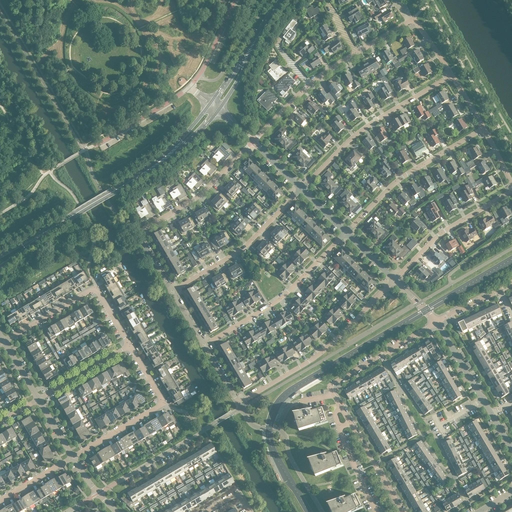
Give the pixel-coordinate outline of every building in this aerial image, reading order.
[(366,0),(369,4),(372,2),(375,6),(377,5),(380,9),(386,5),(386,2),(383,0),(366,0)] [(359,18),(361,16),(355,6),(347,11),(349,14),(347,15),(351,22),(354,21),(355,23),(361,20),(359,18)] [(321,17),(323,16),(318,8),(314,10),(313,7),(308,10),(309,12),(308,13),(311,19),(313,17),(317,23),(323,20),(321,17)] [(394,17),(390,10),(381,15),(380,12),(374,16),(376,20),(381,17),(384,22),(394,17)] [(284,39),(290,44),(297,35),(295,33),(296,33),(293,29),(297,23),(293,20),(285,29),(288,32),(285,36),(286,37),(284,39)] [(368,24),(355,30),(359,37),(372,32),(368,24)] [(332,33),(331,31),(330,32),(326,25),(320,29),(323,33),(321,34),(325,41),(331,38),(330,35),(332,33)] [(400,51),(403,56),(408,53),(406,50),(407,49),(408,50),(414,46),(410,37),(403,41),(407,47),(400,51)] [(327,44),(322,48),(326,53),(330,50),(332,50),(334,53),(341,48),(341,47),(341,46),(337,41),(329,47),(327,44)] [(304,44),(297,51),(302,56),(307,51),(310,54),(314,50),(310,45),(308,47),(304,44)] [(418,50),(410,56),(413,60),(414,60),(417,64),(424,60),(420,54),(421,53),(418,50)] [(396,69),(401,66),(396,57),(393,59),(388,51),(387,51),(386,51),(385,52),(384,53),(381,55),(386,64),(391,61),(396,69)] [(318,53),(315,54),(317,57),(309,62),(313,68),(321,63),(319,59),(321,58),(318,53)] [(405,55),(397,59),(399,63),(407,58),(405,55)] [(366,64),(365,64),(371,73),(379,68),(374,59),(370,62),(370,63),(366,65),(366,64)] [(268,72),(276,82),(286,73),(284,70),(283,71),(279,67),(281,66),(276,60),(270,65),(271,65),(271,68),(271,69),(268,72)] [(371,73),(365,64),(366,65),(362,68),(361,67),(357,69),(362,78),(371,73)] [(418,67),(413,70),(415,74),(421,71),(425,77),(433,72),(428,64),(419,69),(418,67)] [(388,74),(385,69),(380,72),(383,77),(388,74)] [(349,74),(342,78),(347,87),(351,85),(352,85),(355,89),(358,87),(360,86),(357,80),(354,82),(349,74)] [(277,91),(280,93),(283,96),(290,88),(289,88),(291,86),(292,87),(296,82),(295,82),(287,75),(279,82),(280,83),(275,87),(276,87),(278,90),(277,91)] [(399,78),(393,82),(399,92),(405,88),(404,87),(409,84),(406,79),(401,82),(399,78)] [(333,93),(330,95),(335,101),(340,97),(338,94),(341,91),(340,91),(342,90),(343,88),(340,85),(339,85),(337,86),(334,83),(329,87),(333,93)] [(383,89),(379,92),(384,101),(391,97),(389,94),(390,92),(389,92),(391,91),(387,84),(382,87),(383,89)] [(278,99),(268,90),(265,93),(266,94),(263,97),(263,96),(260,98),(257,101),(259,103),(260,102),(268,111),(273,106),(272,106),(274,104),(275,105),(276,104),(274,103),(278,99)] [(436,96),(439,101),(435,104),(438,110),(445,105),(443,103),(449,99),(444,91),(436,96)] [(319,96),(321,99),(319,100),(322,104),(324,103),(325,104),(328,101),(330,105),(335,101),(330,95),(328,97),(324,92),(319,96)] [(363,102),(368,110),(375,106),(371,100),(374,98),(371,93),(365,96),(367,99),(363,102)] [(307,111),(311,115),(313,114),(314,115),(319,109),(312,102),(306,107),(309,110),(307,111)] [(350,111),(347,113),(352,120),(353,120),(355,120),(359,116),(354,109),(357,107),(353,102),(348,106),(351,109),(350,111)] [(458,115),(452,104),(445,109),(451,119),(458,115)] [(423,116),(425,120),(431,117),(428,112),(425,113),(420,106),(414,110),(419,119),(423,116)] [(406,114),(398,119),(403,127),(410,122),(406,114)] [(299,115),(294,119),(301,126),(307,119),(303,115),(301,117),(299,115)] [(342,120),(339,117),(338,116),(333,120),(336,122),(332,126),(338,133),(344,128),(339,123),(342,120)] [(403,127),(398,119),(390,123),(395,132),(403,127)] [(467,127),(462,119),(454,123),(460,132),(467,127)] [(320,123),(316,127),(320,131),(324,126),(320,123)] [(279,142),(281,144),(287,138),(283,134),(286,131),(283,127),(275,135),(277,137),(275,140),(279,143),(279,142)] [(381,142),(389,138),(383,128),(378,131),(380,134),(377,136),(381,142)] [(433,147),(440,143),(436,136),(439,135),(435,129),(430,133),(432,135),(431,137),(428,139),(433,147)] [(318,142),(324,148),(329,143),(328,142),(332,138),(327,133),(323,137),(318,142)] [(369,150),(376,146),(369,137),(363,142),(369,150)] [(291,142),(287,138),(281,144),(283,146),(282,146),(286,149),(288,147),(290,150),(296,143),(293,140),(291,142)] [(420,153),(426,150),(421,142),(417,144),(418,146),(412,149),(417,157),(421,155),(420,153)] [(405,153),(408,151),(405,145),(399,149),(401,151),(401,153),(397,155),(402,164),(409,160),(405,153)] [(226,157),(229,154),(221,146),(214,153),(216,155),(213,158),(218,162),(221,159),(224,162),(228,158),(226,157)] [(298,160),(299,162),(305,156),(301,152),(303,150),(300,147),(293,153),(296,156),(294,158),(297,161),(298,160)] [(472,156),(474,160),(482,155),(477,147),(470,152),(473,155),(472,156)] [(353,152),(349,156),(357,163),(363,157),(355,149),(353,151),(353,152)] [(309,160),(305,156),(299,162),(301,164),(304,167),(306,165),(308,168),(314,161),(311,158),(309,160)] [(357,163),(349,156),(345,160),(345,159),(342,162),(350,169),(352,167),(353,168),(355,168),(356,166),(357,165),(356,164),(357,163)] [(216,168),(208,159),(201,166),(203,168),(200,171),(205,176),(207,173),(211,176),(214,172),(213,171),(216,168)] [(241,168),(246,172),(253,165),(251,163),(252,163),(249,160),(241,168)] [(388,169),(391,166),(386,161),(381,165),(383,167),(383,168),(379,171),(385,179),(388,176),(389,176),(391,175),(391,174),(392,173),(388,169)] [(457,172),(458,175),(460,174),(461,175),(465,173),(462,168),(458,170),(454,161),(447,165),(452,174),(455,172),(457,172)] [(485,161),(477,165),(482,175),(490,170),(486,165),(487,165),(485,161)] [(255,166),(253,165),(246,172),(250,176),(258,168),(255,166)] [(261,171),(258,168),(250,176),(254,180),(262,173),(260,172),(261,171)] [(448,184),(452,182),(449,176),(446,178),(441,169),(434,173),(436,177),(436,178),(437,180),(438,180),(440,183),(446,180),(448,184)] [(325,187),(327,189),(333,183),(329,179),(332,176),(328,172),(321,180),(323,182),(321,184),(325,188),(325,187)] [(201,185),(200,184),(203,181),(194,173),(188,180),(190,182),(187,185),(191,189),(194,186),(198,189),(201,185)] [(263,175),(262,173),(254,180),(259,185),(266,177),(264,174),(263,175)] [(487,187),(489,186),(490,188),(497,184),(492,176),(484,181),(487,187)] [(269,179),(266,177),(259,185),(263,189),(270,181),(269,180),(269,179)] [(436,191),(439,189),(436,183),(433,184),(428,177),(422,180),(425,185),(424,186),(424,187),(425,189),(426,189),(426,188),(427,190),(433,186),(436,191)] [(370,181),(369,180),(364,185),(371,193),(377,187),(375,185),(378,182),(374,178),(370,181)] [(232,182),(228,185),(236,193),(242,188),(234,180),(232,182)] [(272,183),(270,181),(263,189),(267,193),(275,185),(272,182),(272,183)] [(337,186),(333,183),(327,189),(328,190),(328,191),(331,194),(333,192),(336,194),(342,188),(338,185),(337,186)] [(181,184),(173,189),(175,191),(170,194),(174,199),(177,197),(179,201),(184,198),(183,197),(187,194),(181,184)] [(236,193),(228,185),(225,189),(225,190),(223,192),(231,199),(236,193)] [(278,188),(275,185),(267,193),(272,197),(279,190),(277,188),(278,188)] [(415,185),(409,189),(414,197),(417,195),(419,195),(421,199),(426,196),(423,191),(420,193),(415,185)] [(466,202),(472,199),(470,195),(473,194),(468,186),(463,189),(465,192),(461,194),(466,202)] [(280,191),(279,190),(272,197),(276,202),(284,194),(281,191),(280,191)] [(344,206),(346,207),(352,201),(349,198),(352,196),(346,190),(338,197),(342,201),(340,203),(344,206)] [(411,205),(413,206),(416,203),(412,198),(410,200),(403,193),(398,198),(405,205),(407,203),(409,203),(411,205)] [(165,194),(157,198),(156,197),(152,199),(155,203),(154,203),(157,209),(161,207),(163,210),(168,208),(167,206),(171,204),(165,194)] [(219,195),(215,199),(223,207),(228,201),(221,194),(219,196),(219,195)] [(449,212),(456,208),(454,205),(457,204),(453,195),(447,199),(448,201),(444,203),(449,212)] [(154,214),(146,199),(141,202),(143,206),(140,208),(139,207),(136,209),(141,218),(145,216),(147,220),(152,217),(151,216),(154,214)] [(223,207),(215,199),(212,203),(210,205),(217,212),(223,207)] [(356,205),(352,201),(346,207),(348,209),(347,210),(350,213),(352,211),(355,213),(361,207),(357,203),(356,205)] [(255,203),(250,208),(257,216),(261,212),(262,210),(255,203)] [(397,213),(398,213),(402,217),(406,212),(402,208),(399,210),(392,203),(387,209),(394,216),(397,213)] [(428,206),(431,211),(427,213),(433,222),(439,218),(435,211),(438,210),(434,203),(428,206)] [(288,213),(292,217),(299,210),(298,209),(298,208),(296,205),(288,213)] [(503,225),(509,222),(507,219),(508,218),(511,215),(506,207),(499,211),(503,218),(500,220),(503,225)] [(204,209),(200,211),(205,221),(212,217),(207,208),(204,209)] [(257,216),(250,208),(244,214),(252,221),(253,219),(254,220),(257,216)] [(301,212),(299,210),(292,217),(297,222),(304,214),(302,211),(301,212)] [(205,221),(200,211),(195,214),(196,214),(193,216),(198,225),(205,221)] [(307,216),(304,214),(297,222),(301,226),(308,218),(306,217),(307,216)] [(232,222),(234,224),(242,232),(246,228),(245,228),(247,226),(238,216),(232,222)] [(188,218),(183,221),(189,230),(196,226),(191,217),(188,219),(188,218)] [(484,230),(490,227),(490,225),(495,222),(492,217),(487,220),(486,219),(479,223),(484,230)] [(310,220),(308,218),(301,226),(305,230),(313,222),(310,219),(310,220)] [(373,234),(379,228),(381,226),(377,222),(373,219),(367,225),(370,228),(368,230),(371,233),(372,233),(373,234)] [(422,233),(426,228),(417,220),(411,226),(417,232),(419,230),(422,233)] [(189,230),(183,221),(179,224),(177,226),(182,234),(189,230)] [(316,225),(313,222),(305,230),(309,234),(317,227),(315,225),(316,225)] [(242,232),(234,224),(229,230),(236,237),(238,235),(239,235),(242,232)] [(282,228),(280,226),(278,228),(274,231),(282,239),(288,233),(287,232),(288,231),(284,226),(282,228)] [(318,228),(317,227),(309,234),(314,238),(321,231),(319,228),(318,228)] [(383,232),(379,228),(373,234),(375,236),(374,236),(378,240),(380,238),(382,240),(388,234),(385,230),(383,232)] [(468,230),(461,234),(466,243),(473,239),(472,237),(477,235),(474,229),(469,232),(468,230)] [(154,239),(156,241),(164,236),(161,231),(153,236),(153,237),(154,239)] [(282,239),(274,231),(271,235),(269,237),(277,245),(282,239)] [(324,233),(321,231),(314,238),(318,243),(325,235),(324,234),(324,233)] [(226,232),(219,236),(225,246),(229,243),(229,242),(231,241),(226,232)] [(327,237),(325,235),(318,243),(323,247),(330,239),(327,236),(327,237)] [(167,241),(164,236),(156,241),(156,242),(157,244),(159,246),(167,241)] [(225,246),(219,236),(213,240),(218,249),(220,248),(221,248),(225,246)] [(390,251),(392,252),(398,246),(394,242),(397,239),(393,236),(386,243),(388,246),(386,248),(390,251)] [(264,242),(260,246),(268,253),(274,248),(266,240),(264,242)] [(413,240),(408,245),(409,246),(408,247),(411,251),(418,244),(413,240)] [(449,249),(450,251),(459,246),(455,240),(450,243),(450,241),(445,244),(448,249),(449,249)] [(170,246),(167,241),(159,246),(159,247),(160,249),(161,249),(162,251),(170,246)] [(207,243),(201,247),(206,257),(211,254),(210,253),(213,252),(207,243)] [(173,252),(170,246),(162,251),(162,252),(163,254),(164,254),(165,256),(173,252)] [(268,253),(260,246),(257,249),(257,250),(255,252),(263,259),(268,253)] [(402,250),(398,246),(392,252),(393,254),(396,258),(398,256),(401,258),(408,250),(405,247),(402,250)] [(206,257),(201,247),(194,251),(199,260),(202,259),(206,257)] [(303,247),(297,253),(304,261),(307,258),(306,257),(310,254),(303,247)] [(334,258),(339,263),(346,256),(344,254),(345,253),(342,251),(334,258)] [(176,257),(173,252),(165,256),(165,257),(165,258),(166,259),(167,259),(168,262),(176,257)] [(431,258),(438,266),(444,260),(445,261),(448,258),(443,253),(440,256),(436,252),(431,258)] [(304,261),(297,253),(291,259),(298,266),(301,262),(302,263),(304,261)] [(347,257),(346,256),(339,263),(343,267),(351,259),(348,257),(347,257)] [(179,262),(176,257),(168,262),(169,262),(168,263),(169,265),(170,264),(171,267),(179,262)] [(353,262),(351,259),(343,267),(347,271),(355,264),(353,262)] [(451,259),(447,262),(453,267),(456,264),(451,259)] [(430,260),(427,264),(434,271),(438,268),(430,260)] [(183,267),(179,262),(171,267),(172,268),(171,268),(172,270),(173,270),(174,272),(183,267)] [(289,262),(283,268),(291,275),(293,272),(292,272),(296,268),(289,262)] [(237,264),(233,267),(239,276),(246,272),(240,264),(238,265),(237,264)] [(356,265),(355,264),(347,271),(352,275),(359,268),(357,265),(356,265)] [(186,272),(183,267),(174,272),(175,273),(174,273),(175,275),(176,275),(177,277),(186,272)] [(239,276),(233,267),(229,270),(227,272),(232,281),(239,276)] [(422,267),(416,273),(424,281),(429,275),(431,277),(433,274),(429,270),(427,272),(422,267)] [(291,275),(283,268),(277,274),(284,280),(287,277),(288,278),(291,275)] [(362,270),(359,268),(352,275),(356,280),(363,272),(362,271),(362,270)] [(324,274),(322,276),(329,284),(335,277),(328,271),(325,274),(324,274)] [(83,272),(78,275),(83,282),(84,281),(85,283),(89,281),(83,272)] [(365,274),(363,272),(356,280),(360,284),(368,276),(365,273),(365,274)] [(105,282),(105,283),(113,278),(110,273),(100,279),(103,283),(105,282)] [(221,274),(217,277),(222,286),(229,282),(224,273),(221,275),(221,274)] [(436,273),(430,279),(434,283),(440,277),(436,273)] [(83,282),(78,275),(73,278),(79,287),(83,285),(82,283),(83,282)] [(329,284),(322,276),(319,279),(320,280),(316,283),(323,290),(329,284)] [(371,279),(368,276),(360,284),(365,288),(372,281),(370,279),(371,279)] [(222,286),(217,277),(212,279),(213,280),(210,281),(216,290),(222,286)] [(79,287),(73,278),(70,279),(67,281),(71,288),(74,287),(75,289),(79,287)] [(116,283),(113,278),(105,283),(106,284),(104,285),(106,289),(116,283)] [(71,288),(67,281),(63,283),(64,283),(61,285),(66,294),(70,292),(69,290),(71,288)] [(373,282),(372,281),(365,288),(369,292),(377,285),(374,282),(373,282)] [(117,286),(116,283),(106,289),(109,293),(111,291),(112,294),(120,289),(118,286),(117,286)] [(311,287),(309,289),(316,297),(322,290),(316,284),(312,287),(311,287)] [(66,294),(61,285),(56,288),(60,295),(61,295),(63,297),(66,294)] [(188,294),(189,297),(197,292),(194,287),(186,292),(186,293),(187,295),(188,294)] [(60,295),(56,288),(51,291),(57,300),(61,298),(59,296),(60,295)] [(122,292),(120,289),(112,294),(113,296),(111,297),(114,301),(123,296),(121,293),(122,292)] [(316,297),(309,289),(306,292),(307,293),(304,296),(310,303),(316,297)] [(257,290),(249,294),(255,303),(258,301),(257,300),(261,298),(257,290)] [(57,300),(51,291),(48,293),(48,292),(45,294),(49,302),(51,300),(53,302),(57,300)] [(200,297),(197,292),(189,297),(189,298),(190,300),(191,300),(192,302),(200,297)] [(350,292),(344,298),(352,306),(352,305),(353,306),(355,304),(354,303),(355,302),(354,301),(357,299),(350,292)] [(49,302),(45,294),(41,296),(42,296),(39,298),(44,307),(48,305),(47,303),(49,302)] [(255,303),(249,294),(242,299),(247,307),(251,304),(252,305),(255,303)] [(126,301),(123,296),(114,301),(116,305),(118,304),(119,305),(126,301)] [(203,302),(200,297),(192,302),(193,303),(192,303),(193,305),(194,305),(195,307),(203,302)] [(233,304),(238,313),(241,311),(241,310),(245,308),(239,297),(231,301),(233,304)] [(299,300),(296,302),(304,310),(310,304),(303,297),(299,300)] [(44,307),(39,298),(34,301),(38,308),(39,308),(40,310),(44,307)] [(352,306),(344,298),(338,304),(345,311),(348,307),(349,308),(352,306)] [(38,308),(34,301),(29,304),(34,313),(38,311),(37,309),(38,308)] [(129,306),(126,301),(119,305),(119,306),(117,307),(120,311),(129,306)] [(207,307),(203,302),(195,307),(196,308),(195,308),(196,310),(197,310),(198,312),(207,307)] [(304,310),(296,302),(294,305),(294,306),(291,309),(298,316),(304,310)] [(34,313),(29,304),(26,306),(26,305),(22,307),(27,315),(29,313),(31,316),(34,313)] [(238,313),(233,304),(225,308),(230,316),(234,314),(235,315),(238,313)] [(87,305),(83,308),(88,316),(93,313),(90,308),(89,308),(87,305)] [(498,305),(492,307),(497,316),(502,314),(498,305)] [(27,315),(22,307),(19,309),(20,310),(17,311),(22,321),(26,318),(25,316),(27,315)] [(210,313),(207,307),(198,312),(199,313),(198,313),(199,315),(200,315),(201,318),(210,313)] [(336,307),(330,313),(337,320),(340,317),(339,317),(343,313),(336,307)] [(497,316),(492,307),(488,309),(492,318),(497,316)] [(88,316),(83,308),(78,311),(83,319),(88,316)] [(125,317),(126,318),(133,313),(130,308),(121,314),(123,318),(125,317)] [(492,318),(488,309),(483,312),(487,321),(492,318)] [(22,321),(17,311),(12,314),(16,322),(17,321),(18,323),(22,321)] [(83,319),(78,311),(74,313),(79,322),(83,319)] [(281,315),(286,324),(287,326),(292,323),(291,321),(294,319),(289,311),(285,314),(284,313),(281,315)] [(487,321),(483,312),(478,314),(482,323),(487,321)] [(79,322),(74,313),(69,316),(75,325),(74,324),(79,322)] [(136,318),(133,313),(126,318),(127,319),(125,320),(127,324),(136,318)] [(213,318),(210,313),(201,318),(202,318),(201,319),(202,321),(203,320),(204,323),(213,318)] [(337,320),(330,313),(324,319),(331,325),(334,322),(335,323),(337,320)] [(16,322),(12,314),(7,317),(9,321),(7,322),(10,325),(16,322)] [(482,323),(478,314),(473,316),(477,325),(482,323)] [(286,324),(281,315),(278,316),(278,317),(274,320),(279,328),(286,324)] [(75,325),(69,316),(64,319),(70,328),(75,325)] [(477,325),(473,316),(468,319),(472,328),(477,325)] [(138,321),(136,318),(127,324),(129,328),(131,326),(133,329),(141,324),(139,321),(138,321)] [(216,323),(213,318),(204,323),(205,324),(204,324),(205,326),(206,325),(207,328),(216,323)] [(70,328),(64,319),(60,322),(64,330),(69,327),(70,328)] [(472,328),(468,319),(463,321),(468,330),(472,328)] [(268,322),(265,324),(271,333),(278,329),(273,320),(269,323),(268,322)] [(322,321),(315,327),(323,335),(325,332),(324,331),(328,328),(322,321)] [(468,330),(463,321),(458,324),(463,333),(468,330)] [(64,330),(60,322),(55,324),(60,333),(64,330)] [(511,328),(511,322),(503,326),(506,332),(511,328)] [(219,328),(216,323),(207,328),(208,329),(207,329),(208,331),(209,331),(210,333),(219,328)] [(60,333),(55,324),(50,327),(55,335),(60,333)] [(143,327),(141,324),(133,329),(134,331),(132,332),(134,336),(144,331),(142,328),(143,327)] [(271,333),(265,324),(262,326),(263,327),(258,329),(263,337),(271,333)] [(55,335),(50,327),(46,330),(48,333),(47,333),(50,338),(55,335)] [(323,335),(315,327),(309,333),(315,339),(319,336),(320,337),(323,335)] [(253,331),(249,333),(255,342),(262,338),(257,330),(253,332),(253,331)] [(147,335),(144,331),(134,336),(137,340),(139,339),(139,340),(147,335)] [(255,342),(249,333),(246,335),(247,336),(243,338),(248,347),(255,342)] [(28,342),(25,344),(27,348),(35,343),(33,339),(35,337),(33,334),(26,339),(28,341),(27,341),(28,342)] [(101,338),(106,346),(110,344),(108,341),(109,340),(106,335),(105,336),(104,334),(100,336),(101,338)] [(307,334),(300,339),(306,348),(309,346),(308,345),(312,342),(307,334)] [(149,340),(147,335),(139,340),(140,341),(138,342),(140,346),(149,340)] [(106,346),(101,338),(96,341),(101,349),(106,346)] [(306,348),(300,339),(293,344),(298,352),(302,349),(303,350),(306,348)] [(151,343),(149,340),(140,346),(142,350),(145,349),(146,351),(154,346),(152,343),(151,343)] [(425,343),(430,352),(434,350),(432,345),(429,340),(425,343)] [(101,349),(96,341),(92,344),(97,352),(101,349)] [(482,346),(479,341),(471,347),(474,351),(482,346)] [(38,348),(35,343),(27,348),(30,353),(38,348)] [(221,350),(222,353),(230,348),(227,343),(219,347),(220,348),(219,349),(220,351),(221,350)] [(430,352),(425,343),(423,344),(422,345),(421,345),(426,354),(430,352)] [(97,352),(92,344),(87,346),(87,345),(86,345),(92,355),(97,352)] [(434,350),(430,352),(435,361),(440,359),(436,353),(437,353),(434,344),(432,345),(434,350)] [(92,355),(86,345),(82,348),(87,358),(92,355)] [(290,345),(283,350),(288,359),(291,357),(291,356),(295,354),(290,345)] [(426,354),(421,345),(419,346),(418,347),(417,348),(422,356),(426,354)] [(156,349),(154,346),(146,351),(147,353),(145,354),(147,358),(157,353),(155,350),(156,349)] [(485,351),(482,346),(474,351),(476,356),(485,351)] [(41,353),(38,348),(30,353),(33,358),(41,353)] [(87,358),(82,348),(81,348),(82,349),(78,352),(82,360),(87,358)] [(234,353),(230,348),(222,353),(223,354),(222,354),(223,356),(224,356),(225,358),(234,353)] [(422,356),(417,348),(415,348),(414,349),(413,350),(418,359),(422,356)] [(288,359),(283,350),(276,354),(280,362),(285,360),(285,361),(288,359)] [(418,359),(413,350),(411,351),(411,350),(410,352),(409,352),(414,361),(418,359)] [(488,356),(485,351),(476,356),(479,361),(488,356)] [(82,360),(78,352),(73,355),(78,363),(82,360)] [(414,361),(409,352),(408,353),(407,353),(406,354),(405,354),(411,363),(414,361)] [(44,357),(41,353),(33,358),(35,362),(44,357)] [(160,358),(157,353),(147,358),(150,362),(152,361),(152,362),(160,358)] [(237,358),(234,353),(225,358),(226,359),(225,359),(226,361),(227,361),(228,363),(237,358)] [(411,363),(405,354),(404,355),(403,355),(402,356),(401,357),(407,366),(411,363)] [(78,363),(73,355),(68,358),(73,366),(78,363)] [(273,356),(266,360),(271,369),(274,367),(273,366),(278,364),(273,356)] [(490,360),(488,356),(479,361),(482,365),(490,360)] [(46,362),(44,357),(35,362),(38,367),(46,362)] [(407,366),(401,357),(400,358),(400,357),(399,358),(398,359),(403,368),(407,366)] [(73,366),(68,358),(63,361),(66,366),(67,365),(69,368),(73,366)] [(163,364),(160,358),(152,362),(153,363),(151,364),(153,368),(156,367),(157,368),(163,364)] [(240,363),(237,358),(228,363),(229,364),(228,364),(229,366),(230,366),(231,368),(240,363)] [(403,368),(398,359),(396,360),(395,361),(394,361),(399,370),(403,368)] [(271,369),(266,360),(258,364),(263,373),(267,370),(268,371),(271,369)] [(493,365),(490,360),(482,365),(485,370),(493,365)] [(399,370),(394,361),(390,364),(392,367),(392,369),(393,369),(395,373),(399,370)] [(432,366),(434,371),(443,365),(443,364),(442,363),(441,361),(432,366)] [(49,367),(46,362),(38,367),(41,371),(49,367)] [(242,362),(240,363),(231,368),(232,369),(231,369),(232,371),(233,371),(234,373),(243,368),(245,367),(242,362)] [(118,365),(116,366),(121,375),(125,373),(127,377),(130,375),(124,364),(122,365),(121,363),(121,364),(118,365)] [(167,370),(163,364),(157,368),(158,369),(155,371),(157,375),(159,374),(160,375),(167,370)] [(444,367),(443,365),(434,371),(437,374),(446,369),(445,368),(445,367),(444,367)] [(496,370),(493,365),(485,370),(487,375),(496,370)] [(121,375),(116,366),(114,368),(111,369),(116,378),(121,375)] [(52,371),(49,367),(41,371),(44,376),(52,371)] [(246,374),(243,368),(234,373),(235,374),(234,375),(236,376),(237,379),(246,374)] [(383,368),(379,370),(384,379),(388,376),(386,372),(385,371),(383,368)] [(116,378),(111,369),(109,371),(106,372),(111,380),(116,378)] [(447,371),(446,369),(437,374),(439,378),(448,373),(447,372),(447,371)] [(170,375),(167,370),(160,375),(161,376),(159,377),(161,381),(170,375)] [(377,371),(375,372),(380,381),(384,379),(379,370),(378,371),(377,371)] [(499,374),(496,370),(487,375),(490,379),(499,374)] [(55,376),(52,371),(44,376),(46,380),(49,378),(51,382),(58,377),(57,375),(55,376)] [(111,380),(106,372),(104,374),(104,373),(102,375),(106,383),(111,380)] [(373,374),(371,375),(377,383),(380,381),(375,372),(374,373),(373,373),(373,374)] [(449,375),(448,373),(439,378),(441,382),(450,377),(450,376),(449,374),(449,375)] [(249,379),(246,374),(237,379),(238,379),(237,380),(239,382),(239,381),(240,384),(249,379)] [(502,379),(499,374),(490,379),(493,384),(502,379)] [(106,383),(102,375),(99,377),(97,378),(102,386),(106,383)] [(172,378),(170,375),(161,381),(163,385),(165,383),(167,386),(175,381),(173,378),(172,378)] [(369,376),(367,377),(373,386),(377,383),(371,375),(370,375),(369,376)] [(365,378),(364,379),(369,388),(373,386),(367,377),(366,377),(365,378)] [(451,378),(450,377),(441,382),(444,386),(453,381),(452,380),(452,378),(451,378)] [(102,386),(97,378),(94,379),(92,381),(97,389),(102,386)] [(10,384),(7,379),(0,383),(0,386),(1,389),(10,384)] [(252,384),(249,379),(240,384),(241,385),(242,387),(244,389),(252,384)] [(361,380),(360,381),(365,390),(369,388),(364,379),(363,380),(361,380)] [(405,388),(406,389),(415,383),(412,379),(404,385),(405,386),(405,388)] [(504,384),(502,379),(493,384),(496,389),(504,384)] [(97,389),(92,381),(89,382),(89,383),(87,384),(92,392),(97,389)] [(176,384),(175,381),(167,386),(168,388),(166,389),(168,393),(178,388),(176,385),(176,384)] [(357,383),(356,384),(361,393),(365,390),(360,381),(359,382),(357,382),(357,383)] [(454,382),(453,381),(444,386),(446,390),(455,385),(454,384),(454,382)] [(418,387),(415,383),(406,389),(407,390),(408,391),(409,393),(418,387)] [(12,388),(10,384),(1,389),(4,393),(12,388)] [(92,392),(87,384),(85,385),(82,387),(87,395),(92,392)] [(354,385),(352,386),(357,395),(361,393),(356,384),(355,384),(353,385),(354,385)] [(507,388),(504,384),(496,389),(498,393),(507,388)] [(456,386),(455,385),(446,390),(448,394),(457,388),(456,386)] [(350,387),(348,388),(353,397),(357,395),(352,386),(351,387),(350,387)] [(87,395),(82,387),(79,388),(77,390),(82,398),(87,395)] [(420,391),(418,387),(409,393),(410,394),(410,395),(411,395),(412,396),(420,391)] [(15,393),(12,388),(4,393),(7,398),(15,393)] [(180,393),(178,388),(168,393),(170,397),(173,396),(173,397),(180,393)] [(348,388),(344,391),(346,394),(346,396),(347,396),(349,400),(353,397),(348,388)] [(458,390),(457,388),(448,394),(451,398),(459,392),(459,391),(459,390),(458,390)] [(510,393),(507,388),(498,393),(501,398),(510,393)] [(139,389),(135,391),(138,395),(134,397),(139,405),(141,404),(142,404),(144,402),(143,401),(145,400),(139,389)] [(384,396),(386,400),(397,395),(397,394),(397,392),(396,392),(395,390),(384,396)] [(70,392),(69,391),(59,398),(60,399),(58,400),(58,401),(60,403),(61,406),(69,401),(67,397),(71,395),(71,394),(70,392)] [(423,394),(420,391),(412,396),(412,397),(413,399),(414,400),(423,394)] [(462,396),(459,392),(451,398),(453,402),(457,399),(457,400),(459,398),(462,396)] [(18,397),(15,393),(7,398),(10,403),(15,400),(15,399),(18,397)] [(185,401),(180,393),(173,397),(174,398),(172,399),(174,403),(179,401),(181,404),(185,401)] [(425,398),(423,394),(414,400),(415,401),(415,402),(416,402),(417,404),(425,398)] [(398,396),(397,395),(386,400),(388,404),(390,403),(399,399),(399,398),(399,396),(398,396)] [(139,405),(134,397),(129,400),(134,408),(137,407),(137,406),(139,405)] [(428,402),(425,398),(417,404),(417,405),(418,406),(419,408),(428,402)] [(400,400),(399,399),(390,403),(392,407),(401,403),(401,402),(401,400),(400,400)] [(134,408),(129,400),(125,403),(129,411),(132,410),(134,408)] [(72,406),(69,401),(61,406),(62,408),(64,410),(72,406)] [(430,405),(428,402),(419,408),(420,408),(421,410),(422,411),(430,405)] [(129,411),(125,403),(120,406),(125,414),(127,413),(127,412),(129,411)] [(402,404),(401,403),(392,407),(394,411),(403,407),(403,406),(403,404),(402,404)] [(433,409),(430,405),(422,411),(425,415),(428,413),(430,412),(429,412),(433,409)] [(75,410),(72,406),(64,410),(65,413),(66,413),(67,415),(75,410)] [(125,414),(120,406),(115,409),(120,417),(122,416),(125,414)] [(368,410),(365,406),(356,411),(357,413),(358,415),(359,415),(368,410)] [(404,408),(403,407),(394,411),(396,415),(405,411),(405,410),(405,408),(404,408)] [(120,417),(115,409),(110,412),(115,420),(118,418),(117,418),(120,417)] [(78,415),(75,410),(67,415),(68,418),(70,420),(78,415)] [(313,412),(312,412),(310,412),(309,411),(308,411),(307,411),(307,412),(307,413),(294,415),(296,422),(298,421),(299,424),(297,425),(300,433),(317,427),(327,424),(323,410),(313,412)] [(370,414),(368,410),(359,415),(360,417),(359,417),(360,418),(361,419),(370,414)] [(406,412),(405,411),(396,415),(398,419),(407,415),(407,414),(407,412),(406,412)] [(115,420),(110,412),(105,414),(110,423),(112,421),(112,422),(115,420)] [(167,413),(162,416),(167,425),(169,428),(177,423),(172,415),(170,417),(167,413)] [(110,423),(105,414),(100,417),(105,426),(108,424),(110,423)] [(372,418),(370,414),(361,419),(362,421),(363,422),(363,423),(372,418)] [(81,420),(78,415),(70,420),(71,423),(73,425),(81,420)] [(408,416),(407,415),(398,419),(400,423),(409,419),(409,418),(409,416),(408,416)] [(162,416),(157,419),(162,428),(163,431),(166,430),(164,427),(167,425),(162,416)] [(28,418),(27,417),(16,423),(18,426),(22,424),(24,427),(33,422),(31,420),(32,420),(30,417),(28,418)] [(105,426),(100,417),(95,420),(100,429),(102,427),(105,426)] [(157,418),(150,422),(156,432),(160,429),(162,432),(163,431),(162,428),(157,419),(157,418)] [(374,422),(372,418),(363,423),(364,425),(365,426),(366,427),(374,422)] [(410,420),(409,419),(400,423),(402,427),(411,423),(411,422),(411,420),(410,420)] [(84,425),(81,420),(73,425),(74,427),(76,430),(84,425)] [(467,426),(470,430),(479,425),(476,421),(473,422),(471,423),(467,426)] [(34,425),(33,422),(24,427),(27,432),(36,427),(34,424),(34,425)] [(156,432),(150,422),(143,426),(144,427),(149,436),(150,435),(151,438),(153,438),(151,435),(156,432)] [(377,426),(374,422),(366,427),(367,429),(366,429),(367,430),(368,431),(377,426)] [(412,424),(411,423),(402,427),(404,431),(413,427),(413,426),(413,424),(412,424)] [(87,430),(84,425),(76,430),(77,433),(78,435),(87,430)] [(479,426),(479,425),(470,430),(472,434),(481,428),(480,427),(479,426)] [(379,430),(377,426),(368,431),(369,433),(370,434),(370,435),(379,430)] [(37,430),(36,427),(27,432),(30,437),(38,432),(37,430)] [(149,436),(144,427),(139,430),(144,439),(147,437),(149,440),(151,438),(150,435),(149,436)] [(414,428),(413,427),(404,431),(406,435),(415,431),(415,430),(415,428),(414,428)] [(17,437),(12,428),(9,430),(7,432),(11,440),(17,437)] [(481,429),(481,428),(472,434),(474,438),(483,432),(482,431),(483,430),(481,429)] [(89,434),(87,430),(78,435),(80,437),(81,440),(82,440),(83,439),(84,441),(95,434),(93,431),(89,434)] [(139,430),(134,433),(139,442),(138,442),(140,445),(143,444),(141,441),(144,439),(139,430)] [(381,433),(379,430),(370,435),(371,436),(371,437),(372,438),(372,439),(381,433)] [(416,433),(415,431),(406,435),(408,440),(417,435),(417,434),(417,432),(416,433)] [(11,440),(7,432),(4,433),(2,434),(7,443),(11,440)] [(40,434),(38,432),(30,437),(33,442),(41,437),(40,434)] [(133,432),(127,436),(132,446),(137,443),(139,446),(140,445),(138,442),(139,442),(134,433),(133,432)] [(484,433),(483,432),(474,438),(477,442),(485,436),(485,435),(485,434),(484,433)] [(384,437),(381,433),(372,439),(373,440),(373,441),(374,442),(375,443),(384,437)] [(132,446),(127,436),(120,440),(120,441),(121,441),(126,449),(128,452),(129,451),(128,448),(132,446)] [(486,437),(485,436),(477,442),(479,445),(488,440),(487,438),(486,437)] [(43,440),(41,437),(33,442),(36,447),(44,442),(43,440)] [(386,441),(384,437),(375,443),(376,444),(375,444),(376,445),(377,446),(386,441)] [(442,444),(444,448),(453,444),(451,440),(447,442),(447,441),(445,443),(442,444)] [(488,441),(488,440),(479,445),(481,449),(490,444),(489,442),(488,441)] [(126,449),(121,441),(120,441),(115,444),(121,453),(124,451),(126,454),(128,452),(126,449)] [(388,445),(386,441),(377,446),(378,448),(379,449),(379,450),(388,445)] [(412,447),(415,451),(424,445),(423,443),(422,442),(421,441),(412,447)] [(46,444),(44,442),(36,447),(39,452),(47,447),(46,444)] [(115,444),(111,447),(110,447),(116,456),(115,456),(117,459),(119,457),(118,454),(121,453),(115,444)] [(216,453),(211,444),(206,447),(211,456),(216,453)] [(455,448),(453,444),(444,448),(445,450),(445,451),(446,452),(455,448)] [(491,445),(490,444),(481,449),(483,453),(492,448),(491,446),(492,446),(491,445)] [(391,449),(388,445),(379,450),(382,454),(385,452),(387,452),(387,451),(391,449)] [(424,446),(424,445),(415,451),(418,455),(426,449),(425,447),(424,446)] [(110,446),(103,450),(109,459),(114,457),(116,460),(117,459),(115,456),(116,456),(110,447),(111,447),(110,446)] [(49,449),(47,447),(39,452),(42,457),(50,452),(49,450),(49,449)] [(211,456),(206,447),(201,450),(202,450),(207,458),(211,456)] [(457,452),(455,448),(446,452),(447,454),(446,454),(447,456),(448,457),(457,452)] [(493,449),(492,448),(483,453),(486,457),(495,452),(494,450),(493,449)] [(427,449),(426,449),(418,455),(420,458),(429,452),(428,451),(428,450),(427,449)] [(109,459),(103,450),(97,454),(97,455),(97,454),(104,466),(107,465),(105,462),(109,459)] [(207,458),(202,450),(197,453),(202,461),(207,458)] [(51,454),(50,452),(42,457),(44,460),(40,463),(42,466),(52,460),(52,458),(53,457),(52,454),(51,454)] [(429,453),(429,452),(420,458),(423,462),(431,456),(430,454),(431,454),(429,453)] [(459,456),(457,452),(448,457),(449,458),(448,458),(449,460),(450,461),(459,456)] [(495,453),(495,452),(486,457),(488,461),(497,456),(496,454),(495,453)] [(202,461),(197,453),(193,456),(198,464),(202,461)] [(104,466),(97,454),(97,455),(89,459),(89,460),(90,459),(91,462),(93,465),(95,468),(94,468),(101,464),(103,467),(104,466)] [(344,468),(338,455),(334,456),(333,456),(328,457),(325,458),(325,457),(324,457),(323,457),(322,458),(322,459),(309,462),(310,462),(312,468),(314,468),(315,471),(313,471),(313,472),(314,471),(317,479),(344,468)] [(459,456),(450,461),(451,462),(450,462),(451,464),(452,465),(461,460),(462,459),(461,455),(459,456)] [(198,464),(193,456),(188,458),(193,467),(198,464)] [(432,457),(431,456),(423,462),(425,466),(434,460),(433,458),(432,457)] [(498,457),(497,456),(488,461),(490,465),(499,459),(498,458),(499,458),(498,457)] [(188,458),(184,461),(183,461),(188,469),(193,467),(188,458)] [(387,463),(389,467),(398,462),(396,458),(392,460),(391,460),(390,461),(387,463)] [(35,467),(30,459),(25,462),(30,470),(32,469),(35,467)] [(500,460),(499,459),(490,465),(493,469),(502,463),(501,462),(501,461),(500,460)] [(183,460),(178,463),(184,472),(188,469),(183,461),(184,461),(183,460)] [(435,460),(434,460),(425,466),(428,469),(437,463),(435,462),(436,461),(435,460)] [(463,464),(461,460),(452,465),(453,466),(452,467),(453,468),(454,469),(463,464)] [(30,470),(25,462),(20,465),(25,473),(27,472),(30,470)] [(401,466),(398,462),(389,467),(390,468),(390,469),(391,469),(392,471),(401,466)] [(184,472),(178,463),(174,466),(179,475),(184,472)] [(437,464),(437,463),(428,469),(431,473),(439,467),(438,465),(437,464)] [(502,464),(502,463),(493,469),(495,472),(504,467),(503,466),(503,465),(502,464)] [(465,468),(463,464),(454,469),(455,470),(454,471),(455,472),(456,473),(465,468)] [(25,473),(20,465),(15,468),(20,476),(23,475),(22,474),(25,473)] [(179,475),(174,466),(169,469),(174,478),(179,475)] [(403,470),(401,466),(392,471),(392,472),(393,473),(394,475),(403,470)] [(440,468),(439,467),(431,473),(433,477),(442,471),(441,469),(440,468)] [(504,468),(504,467),(495,472),(497,476),(506,471),(505,469),(504,468)] [(20,476),(15,468),(10,471),(15,479),(17,478),(20,476)] [(467,472),(465,468),(456,473),(457,474),(456,475),(457,476),(458,477),(467,472)] [(174,478),(169,469),(164,472),(170,480),(174,478)] [(405,473),(403,470),(394,475),(394,476),(395,477),(396,479),(405,473)] [(15,479),(10,471),(5,474),(10,482),(13,480),(15,479)] [(442,472),(442,471),(433,477),(436,480),(444,474),(443,473),(444,472),(442,472)] [(509,475),(506,471),(497,476),(500,480),(504,478),(505,477),(509,475)] [(170,480),(164,472),(160,474),(165,483),(170,480)] [(67,473),(58,478),(65,489),(67,488),(65,485),(72,482),(72,481),(71,482),(70,479),(68,476),(66,473),(67,473)] [(407,477),(405,473),(396,479),(397,480),(397,481),(398,483),(407,477)] [(10,482),(5,474),(0,477),(5,485),(7,483),(7,484),(10,482)] [(165,483),(160,474),(155,477),(155,478),(156,478),(160,486),(165,483)] [(234,483),(229,474),(224,477),(229,486),(234,483)] [(445,475),(444,474),(436,480),(438,484),(447,478),(446,476),(445,475)] [(58,477),(51,481),(57,490),(61,488),(63,491),(65,489),(58,478),(58,477)] [(229,486),(224,477),(219,479),(224,488),(229,486)] [(410,481),(407,477),(398,483),(399,484),(399,485),(400,485),(401,486),(410,481)] [(160,486),(156,478),(155,478),(151,481),(156,489),(160,486)] [(448,479),(447,478),(438,484),(441,488),(450,482),(448,480),(449,480),(448,479)] [(483,478),(476,482),(481,491),(482,491),(484,490),(485,489),(485,488),(487,486),(483,478)] [(224,488),(219,479),(215,482),(220,490),(224,488)] [(57,490),(51,481),(45,485),(51,494),(53,497),(54,496),(52,493),(57,490)] [(156,489),(151,481),(146,483),(151,491),(156,489)] [(412,485),(410,481),(401,486),(401,487),(402,489),(403,490),(412,485)] [(220,490),(215,482),(210,485),(215,493),(220,490)] [(481,491),(476,482),(472,485),(477,494),(478,493),(480,493),(480,492),(481,491)] [(151,491),(146,483),(142,486),(146,494),(151,491)] [(51,494),(45,485),(40,488),(45,497),(48,495),(50,498),(53,497),(51,494)] [(215,493),(210,485),(205,488),(210,496),(215,493)] [(414,489),(412,485),(403,490),(404,491),(404,493),(405,494),(414,489)] [(477,494),(472,485),(468,487),(474,496),(474,495),(476,495),(477,494)] [(142,486),(137,489),(142,497),(146,494),(142,486)] [(474,496),(468,487),(464,489),(467,493),(466,494),(468,495),(469,498),(474,496)] [(40,488),(35,491),(40,500),(40,501),(41,504),(44,502),(42,499),(45,497),(40,488)] [(137,488),(132,491),(137,500),(142,497),(137,489),(137,488)] [(210,496),(205,488),(201,490),(206,499),(210,496)] [(417,493),(414,489),(405,494),(406,495),(406,497),(407,496),(408,498),(417,493)] [(35,490),(28,494),(34,504),(38,501),(40,504),(41,504),(40,501),(40,500),(35,491),(35,490)] [(206,499),(201,490),(196,493),(201,502),(206,499)] [(139,502),(137,500),(132,491),(127,494),(128,494),(133,503),(127,506),(130,508),(139,502)] [(201,502),(196,493),(191,496),(197,505),(201,502)] [(419,497),(417,493),(408,498),(408,499),(409,500),(410,502),(419,497)] [(458,493),(454,496),(459,505),(463,502),(461,499),(460,497),(458,493)] [(34,504),(28,494),(21,498),(22,499),(27,508),(28,508),(30,511),(31,510),(29,507),(34,504)] [(133,503),(128,494),(127,494),(120,499),(127,506),(133,503)] [(346,497),(345,498),(343,498),(342,498),(341,498),(340,498),(340,499),(340,500),(327,504),(328,504),(331,510),(332,509),(333,511),(352,511),(362,508),(355,494),(346,498),(346,497)] [(197,505),(191,496),(187,499),(192,508),(197,505)] [(459,505),(454,496),(450,498),(455,507),(457,506),(458,505),(459,505)] [(421,501),(419,497),(410,502),(410,503),(411,504),(412,506),(421,501)] [(455,507),(450,498),(446,500),(451,509),(453,508),(454,507),(455,507)] [(27,508),(22,499),(17,502),(22,511),(25,509),(26,511),(27,511),(30,511),(28,508),(27,508)] [(192,508),(187,499),(182,501),(187,510),(187,511),(192,508)] [(451,509),(446,500),(442,503),(441,501),(438,503),(443,511),(446,510),(447,511),(449,511),(450,510),(451,509)] [(187,510),(182,501),(178,504),(182,511),(183,511),(187,510)] [(423,504),(421,501),(412,506),(413,507),(413,508),(414,508),(415,510),(423,504)] [(17,502),(12,505),(15,511),(20,511),(22,511),(17,502)]
